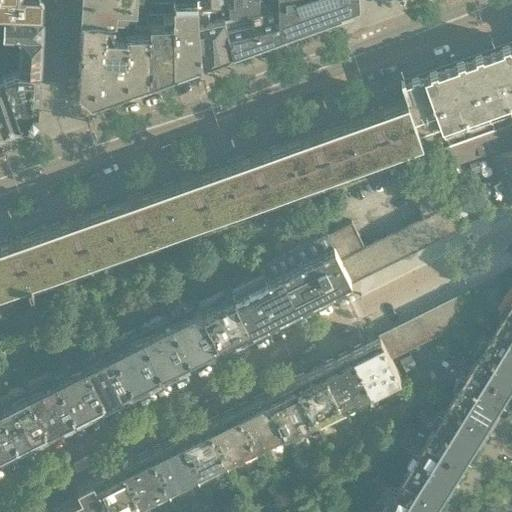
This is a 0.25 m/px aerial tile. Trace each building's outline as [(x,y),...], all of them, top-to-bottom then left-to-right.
[(0,0),(0,11),(41,13),(41,0),(0,0)] [(80,0),(81,8),(106,9),(130,9),(137,10),(137,0),(80,0)] [(175,0),(151,0),(151,5),(152,18),(152,73),(178,64),(175,0)] [(175,0),(178,64),(200,57),(197,35),(194,0),(175,0)] [(219,0),(194,0),(197,35),(200,57),(230,46),(220,9),(219,0)] [(219,0),(220,9),(230,46),(357,1),(357,0),(219,0)] [(106,9),(81,8),(77,93),(84,98),(105,90),(106,9)] [(130,9),(106,9),(105,90),(129,82),(130,9)] [(137,19),(137,10),(130,9),(129,82),(152,73),(152,18),(137,19)] [(40,32),(41,14),(41,13),(0,11),(0,30),(5,30),(17,31),(40,32)] [(38,68),(40,32),(17,31),(16,66),(38,68)] [(511,39),(507,41),(507,40),(501,43),(501,44),(494,46),(494,47),(480,52),(480,50),(473,52),(473,54),(468,56),(470,62),(500,146),(511,141),(511,39)] [(500,146),(470,62),(468,56),(463,58),(462,56),(455,59),(455,60),(435,67),(434,66),(428,68),(428,70),(426,71),(422,72),(424,78),(455,162),(500,146)] [(38,68),(16,66),(1,72),(19,121),(32,116),(36,110),(38,82),(38,68)] [(0,120),(2,126),(19,121),(1,72),(0,72),(0,120)] [(455,162),(424,78),(422,72),(417,74),(416,72),(409,74),(410,76),(404,78),(406,85),(409,94),(405,96),(425,151),(431,171),(455,162)] [(405,96),(343,118),(363,173),(425,151),(405,96)] [(343,118),(284,139),(303,195),(363,173),(343,118)] [(284,139),(223,160),(243,216),(303,195),(284,139)] [(511,147),(493,155),(509,201),(511,200),(511,147)] [(223,160),(163,182),(183,237),(243,216),(223,160)] [(441,189),(434,176),(410,187),(417,200),(441,189)] [(163,182),(103,203),(122,259),(183,237),(163,182)] [(447,202),(441,189),(417,200),(424,213),(436,207),(447,202)] [(458,226),(447,202),(436,207),(447,232),(458,226)] [(465,212),(460,202),(453,205),(457,215),(465,212)] [(103,203),(42,225),(62,280),(122,259),(103,203)] [(436,207),(424,213),(423,214),(435,238),(447,232),(436,207)] [(435,238),(423,214),(412,219),(423,243),(435,238)] [(327,232),(333,244),(360,230),(355,219),(327,232)] [(423,243),(412,219),(399,226),(410,250),(423,243)] [(0,302),(62,280),(42,225),(0,239),(0,302)] [(360,230),(333,244),(339,256),(353,249),(365,243),(366,242),(360,230)] [(388,231),(377,237),(389,261),(400,255),(388,231)] [(352,279),(339,256),(333,244),(327,232),(294,248),(298,255),(300,260),(318,296),(352,279)] [(277,251),(270,237),(251,244),(259,260),(277,251)] [(377,237),(366,242),(365,243),(376,267),(389,261),(377,237)] [(365,243),(353,249),(364,273),(376,267),(365,243)] [(300,260),(298,255),(294,248),(261,265),(267,276),(284,313),(318,296),(300,260)] [(353,249),(339,256),(352,279),(364,273),(353,249)] [(215,257),(181,269),(186,280),(218,264),(215,257)] [(227,261),(221,264),(226,275),(233,272),(227,261)] [(226,275),(221,264),(214,267),(220,278),(226,275)] [(284,313),(267,276),(234,292),(252,329),(284,313)] [(161,283),(155,286),(161,297),(166,295),(161,283)] [(149,289),(154,300),(161,297),(155,286),(149,289)] [(480,312),(469,288),(457,294),(469,318),(480,312)] [(234,292),(202,309),(220,345),(252,329),(234,292)] [(457,294),(446,300),(458,323),(469,318),(457,294)] [(446,300),(435,305),(447,329),(458,323),(446,300)] [(20,306),(22,312),(38,307),(35,301),(20,306)] [(511,301),(499,323),(511,331),(511,301)] [(198,302),(170,316),(191,359),(220,345),(202,309),(198,302)] [(100,304),(94,307),(100,319),(106,316),(100,304)] [(435,305),(424,311),(436,334),(447,329),(435,305)] [(100,319),(94,307),(88,310),(94,322),(100,319)] [(424,311),(413,316),(426,339),(436,334),(424,311)] [(170,316),(142,330),(163,373),(191,359),(170,316)] [(413,316),(403,321),(415,345),(426,339),(413,316)] [(61,333),(68,330),(62,318),(56,322),(61,333)] [(403,321),(393,326),(404,350),(415,345),(403,321)] [(511,331),(499,323),(476,360),(511,381),(511,331)] [(404,350),(393,326),(383,331),(379,333),(391,357),(395,355),(404,350)] [(142,330),(113,344),(134,387),(163,373),(142,330)] [(378,333),(349,348),(371,391),(401,376),(391,357),(379,333),(378,333)] [(113,344),(83,360),(104,402),(134,387),(113,344)] [(349,348),(321,362),(343,406),(371,391),(349,348)] [(406,353),(396,357),(403,371),(411,366),(406,353)] [(83,360),(56,373),(77,416),(104,402),(83,360)] [(511,385),(511,381),(476,360),(453,398),(490,422),(492,418),(495,420),(503,408),(500,406),(511,385)] [(321,362),(292,376),(314,420),(343,406),(321,362)] [(426,373),(421,362),(411,366),(415,373),(417,378),(426,373)] [(56,373),(27,388),(48,430),(77,416),(56,373)] [(406,383),(417,378),(415,373),(404,379),(406,383)] [(264,390),(284,431),(285,434),(314,420),(292,376),(264,390)] [(27,388),(0,401),(0,404),(20,444),(48,430),(27,388)] [(264,390),(234,405),(254,445),(284,431),(264,390)] [(490,422),(453,398),(429,437),(467,460),(480,438),(483,440),(491,428),(487,426),(490,422)] [(0,404),(0,454),(20,444),(0,404)] [(384,404),(379,406),(384,418),(390,416),(384,404)] [(234,405),(205,419),(225,459),(254,445),(234,405)] [(384,418),(379,406),(373,409),(379,420),(384,418)] [(205,419),(177,433),(197,473),(225,459),(205,419)] [(177,433),(148,448),(168,488),(197,473),(177,433)] [(467,460),(429,437),(406,474),(444,498),(446,494),(449,496),(457,484),(453,482),(467,460)] [(377,447),(367,441),(360,454),(370,459),(377,447)] [(148,448),(122,461),(142,501),(168,488),(148,448)] [(323,451),(329,463),(334,460),(328,448),(323,451)] [(92,475),(110,511),(118,511),(142,501),(122,461),(92,475)] [(444,498),(406,474),(384,511),(386,511),(439,511),(445,503),(442,501),(444,498)] [(92,475),(76,484),(80,493),(67,499),(73,511),(110,511),(92,475)] [(277,490),(283,502),(290,498),(283,487),(277,490)] [(310,491),(295,505),(301,511),(314,500),(310,491)] [(73,511),(67,499),(53,506),(55,511),(73,511)] [(259,511),(254,501),(248,504),(252,511),(259,511)]
